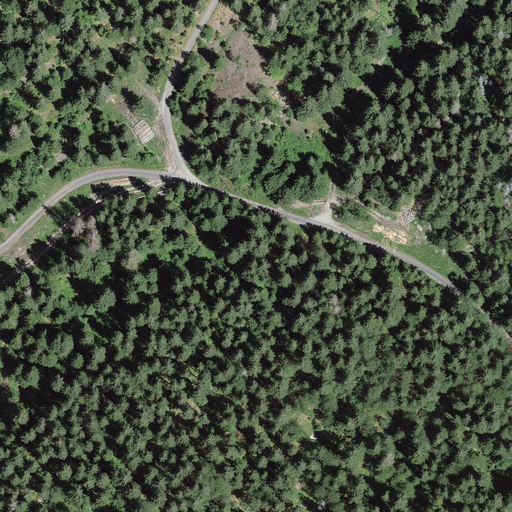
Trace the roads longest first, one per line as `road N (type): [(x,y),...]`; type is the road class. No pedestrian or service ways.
road 1 (track): [(511,342),(452,288),(402,257),(151,174),(84,179),(0,251)]
road 2 (track): [(187,182),(167,98),(216,0)]
